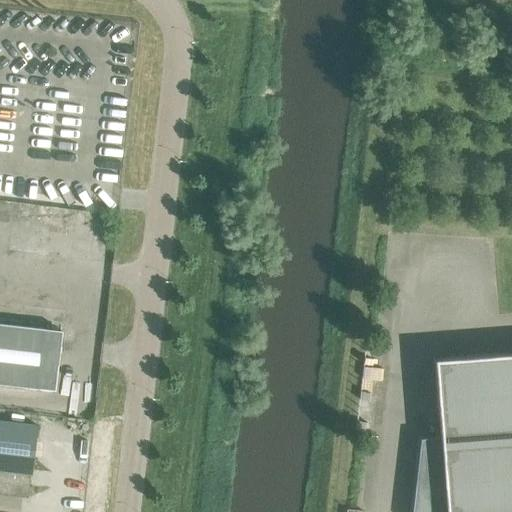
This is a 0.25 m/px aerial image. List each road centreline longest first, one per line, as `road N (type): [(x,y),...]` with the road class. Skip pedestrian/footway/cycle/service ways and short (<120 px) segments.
road 1 (unclassified): [(123,511),(168,172),(181,3),(160,0)]
road 2 (residential): [(413,297),(393,511)]
